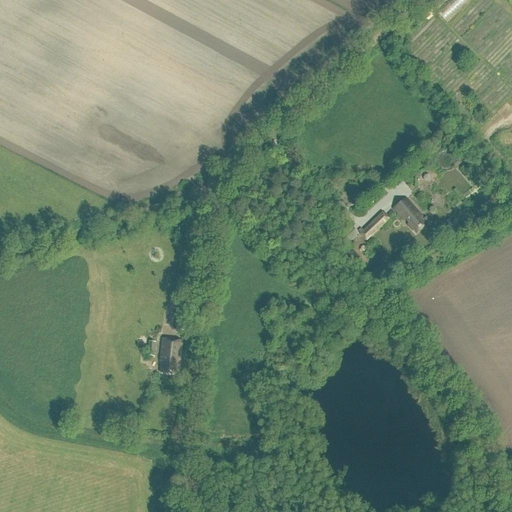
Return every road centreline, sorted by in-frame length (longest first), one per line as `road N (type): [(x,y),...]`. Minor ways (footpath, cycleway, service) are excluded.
road 1 (unclassified): [(182,511),(216,202),(234,172),(295,114)]
road 2 (track): [(0,258),(192,191),(220,191)]
road 3 (track): [(295,114),(422,0)]
